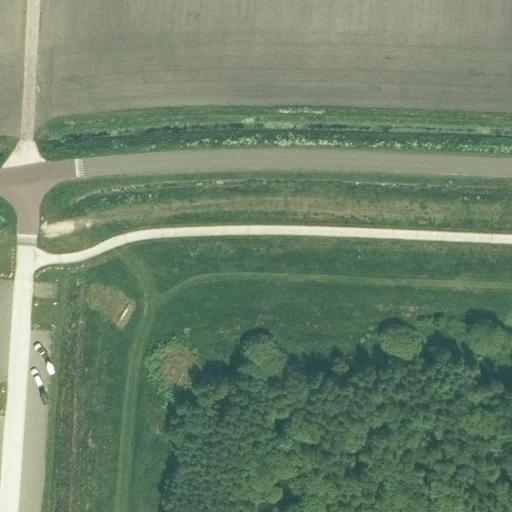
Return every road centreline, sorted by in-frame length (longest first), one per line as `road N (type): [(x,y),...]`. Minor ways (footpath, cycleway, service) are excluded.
road 1 (unclassified): [(511,166),(287,156),(28,173)]
road 2 (unclassified): [(6,511),(28,173)]
